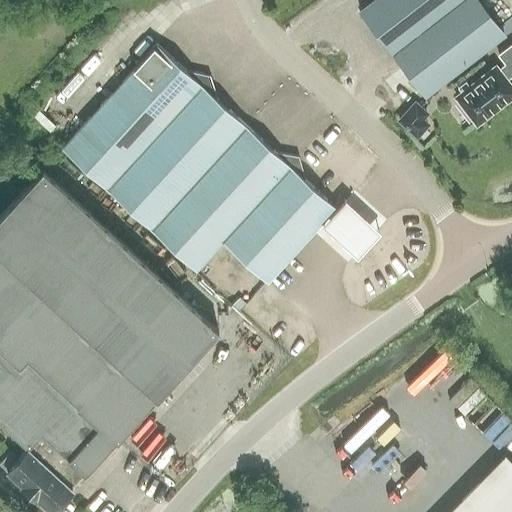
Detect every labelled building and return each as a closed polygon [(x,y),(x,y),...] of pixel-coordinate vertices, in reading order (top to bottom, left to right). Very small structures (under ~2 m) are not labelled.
[(374,0),(360,11),(393,53),(424,93),(504,31),(479,0),(374,0)] [(107,188),(210,75),(187,70),(157,43),(62,147),(107,188)] [(457,96),(477,122),(511,94),(511,87),(506,80),(511,74),(511,44),(499,54),(506,64),(498,70),(496,67),(457,96)] [(210,76),(210,75),(107,188),(151,228),(246,125),(217,98),(210,76)] [(425,112),(413,101),(397,119),(409,130),(425,112)] [(222,240),(298,156),(276,152),(246,125),(151,228),(196,270),(223,240),(222,240)] [(299,157),(298,156),(222,240),(223,240),(267,281),(335,206),(305,178),(299,157)] [(26,356),(117,439),(140,414),(155,397),(156,398),(218,330),(43,169),(0,215),(0,345),(19,364),(26,356)] [(247,303),(240,297),(233,305),(240,311),(247,303)] [(252,335),(231,357),(260,383),(280,362),(252,335)] [(49,467),(71,487),(115,438),(117,440),(117,439),(26,356),(19,364),(0,345),(0,422),(1,423),(27,447),(45,463),(49,459),(53,462),(49,467)] [(429,373),(445,356),(440,351),(424,368),(429,373)] [(494,447),(511,433),(511,424),(488,391),(466,407),(494,447)] [(72,488),(71,487),(49,467),(53,462),(49,459),(45,463),(27,447),(19,457),(11,450),(0,461),(0,462),(7,469),(7,470),(22,483),(21,484),(35,496),(49,508),(52,510),(72,488)] [(511,511),(511,459),(505,452),(446,511),(511,511)]
